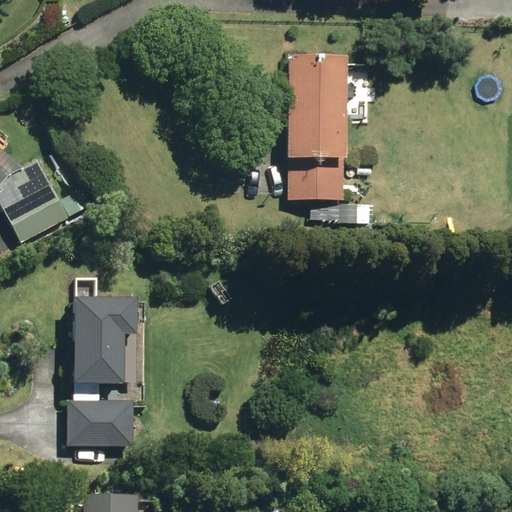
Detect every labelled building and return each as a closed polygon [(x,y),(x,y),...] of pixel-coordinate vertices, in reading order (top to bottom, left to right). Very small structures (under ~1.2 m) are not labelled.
[(282,201),(335,202),(337,160),(334,160),(336,58),(279,56),(277,108),(269,108),(269,118),(277,118),(276,159),(283,159),(282,201)] [(0,201),(21,244),(70,220),(37,160),(22,168),(0,148),(0,201)] [(62,200),(71,217),(93,205),(84,188),(62,200)] [(333,224),(368,224),(367,205),(317,205),(317,222),(333,222),(333,224)] [(62,385),(112,385),(112,337),(123,337),(124,298),(62,298),(61,344),(58,344),(59,365),(62,365),(62,385)] [(61,448),(126,448),(126,402),(61,402),(61,448)] [(132,511),(132,497),(78,496),(78,511),(132,511)]
